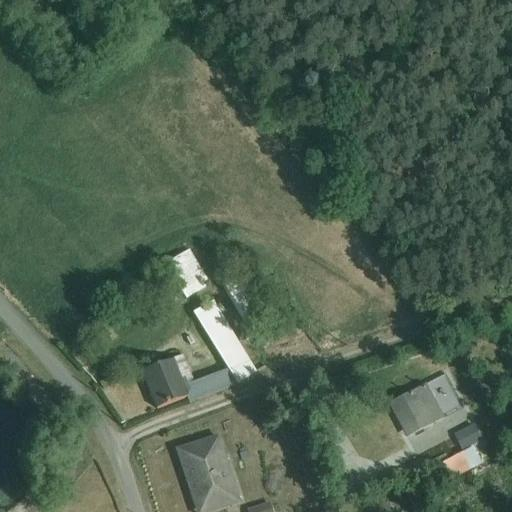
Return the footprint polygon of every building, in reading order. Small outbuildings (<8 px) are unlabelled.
[(187,302),(210,286),(189,252),(165,268),(187,302)] [(273,322),(245,277),(223,290),(250,336),(273,322)] [(237,386),(257,374),(213,304),(193,316),(229,372),(194,384),(184,358),(142,375),(157,411),(187,400),(188,403),(189,405),(238,387),(237,386)] [(446,378),(426,388),(443,419),(462,409),(446,378)] [(431,429),(444,422),(443,419),(426,388),(426,387),(412,395),(389,407),(407,441),(431,429)] [(475,427),(454,437),(463,455),(442,466),(452,484),(483,467),(474,448),(483,444),(475,427)] [(204,511),(220,511),(241,505),(220,440),(178,453),(195,507),(195,508),(195,510),(203,507),(204,511)]
